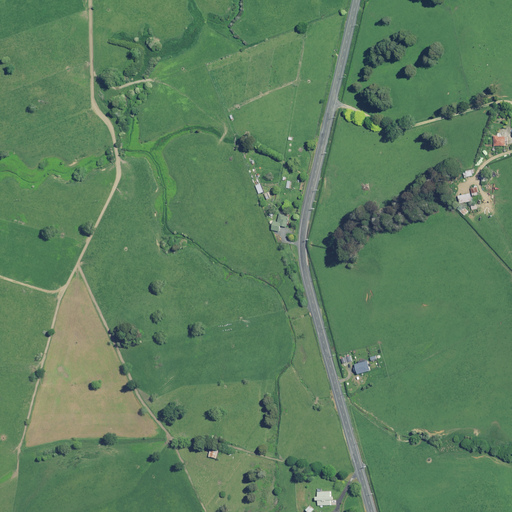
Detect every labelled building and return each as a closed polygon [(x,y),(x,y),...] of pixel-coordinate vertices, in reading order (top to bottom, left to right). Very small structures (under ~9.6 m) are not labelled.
[(509,143),(509,137),(501,137),(501,133),(498,133),(498,136),(495,136),(495,146),(505,146),(505,143),(509,143)] [(475,173),(474,170),(464,172),(465,178),(473,176),(473,174),(475,173)] [(472,201),(471,194),(459,196),(461,203),(472,201)] [(289,216),(280,214),(278,222),(274,221),(272,230),(280,232),(281,226),(286,227),(289,216)] [(371,370),(369,361),(356,365),(356,367),(354,368),(356,372),(358,372),(358,374),(371,370)] [(220,451),(212,449),(210,457),(218,459),(220,451)] [(323,489),(318,489),(318,497),(316,497),(317,501),(318,501),(319,506),(332,505),(331,500),(333,500),(333,497),(331,497),(331,491),(323,491),(323,489)]
